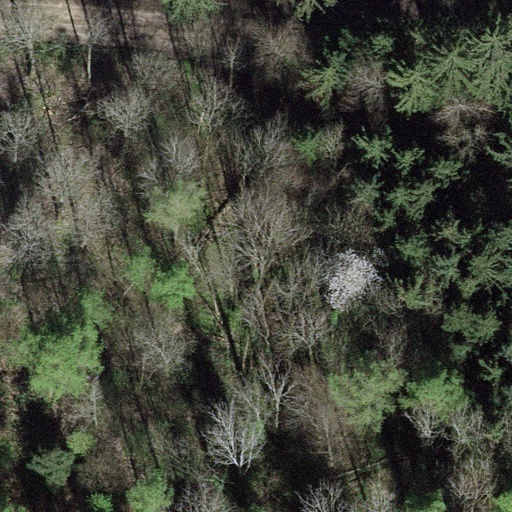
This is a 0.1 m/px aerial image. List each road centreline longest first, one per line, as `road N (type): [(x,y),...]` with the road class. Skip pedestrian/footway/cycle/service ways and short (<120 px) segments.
road 1 (track): [(511,56),(0,14)]
road 2 (track): [(218,31),(255,96),(511,193)]
